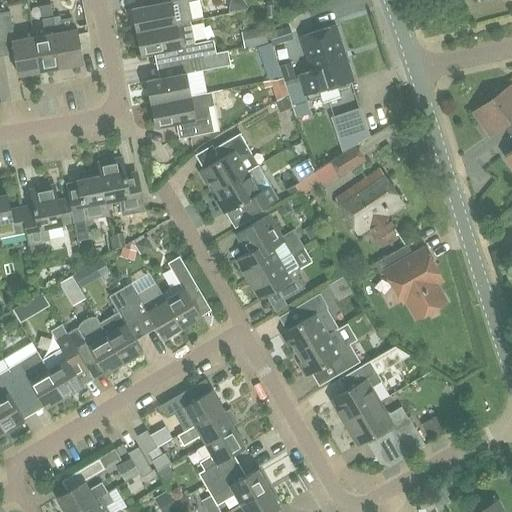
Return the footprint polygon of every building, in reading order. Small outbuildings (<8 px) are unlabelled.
[(161,0),(162,4),(133,10),(138,33),(191,22),(186,0),(161,0)] [(0,14),(0,32),(1,38),(15,36),(11,12),(0,14)] [(54,18),(62,68),(84,65),(78,30),(64,32),(60,15),(54,16),(54,18)] [(35,38),(41,72),(62,68),(54,18),(43,20),(46,36),(35,38)] [(174,63),(217,55),(214,41),(196,45),(198,41),(194,24),(191,22),(138,33),(143,56),(171,50),(174,63)] [(273,46),(294,39),(288,23),(268,30),(273,46)] [(351,83),(354,82),(337,26),(302,37),(313,72),(300,76),(306,96),(320,91),(320,93),(339,87),(341,91),(352,87),(351,83)] [(41,72),(35,38),(13,41),(19,76),(41,72)] [(152,105),(207,94),(203,72),(231,66),(229,52),(217,55),(174,63),(176,76),(148,82),(152,105)] [(292,64),(281,67),(286,82),(297,79),(292,64)] [(503,125),(511,136),(511,135),(511,83),(501,91),(499,88),(482,100),(485,103),(474,111),(490,134),(503,125)] [(212,93),(207,94),(152,105),(157,128),(186,122),(189,138),(215,133),(210,108),(215,107),(212,93)] [(240,162),(253,155),(241,135),(215,149),(221,160),(200,172),(208,185),(212,183),(217,191),(247,173),(240,162)] [(342,176),(365,161),(357,148),(333,162),(342,176)] [(99,164),(101,177),(102,176),(107,203),(108,203),(122,200),(125,217),(146,213),(139,179),(128,181),(124,159),(99,164)] [(358,236),(371,227),(379,239),(396,228),(388,217),(404,206),(381,170),(335,200),(358,236)] [(279,200),(266,178),(254,185),(247,173),(217,191),(222,199),(217,202),(225,215),(242,205),(249,218),(279,200)] [(90,240),(87,225),(91,224),(93,221),(93,219),(111,216),(108,203),(107,203),(102,176),(101,177),(78,181),(79,184),(68,187),(71,199),(70,199),(75,223),(79,242),(90,240)] [(23,209),(27,232),(30,246),(51,241),(48,228),(75,223),(70,199),(59,202),(56,186),(31,191),(34,206),(23,209)] [(0,237),(27,232),(23,209),(12,211),(9,195),(0,197),(0,237)] [(290,256),(283,244),(284,244),(273,225),(266,214),(235,232),(249,254),(238,260),(250,280),(290,256)] [(432,263),(425,250),(414,256),(408,246),(376,264),(382,276),(388,273),(405,302),(408,301),(418,318),(447,302),(437,284),(440,282),(430,264),(432,263)] [(250,280),(261,300),(279,290),(285,301),(306,289),(298,277),(300,273),(290,256),(250,280)] [(203,318),(192,300),(202,294),(180,257),(169,264),(180,284),(163,294),(183,329),(203,318)] [(150,315),(164,340),(183,329),(163,294),(156,282),(138,293),(132,282),(120,289),(139,321),(150,315)] [(109,296),(118,311),(100,322),(124,364),(144,352),(129,327),(139,321),(120,289),(109,296)] [(298,354),(336,332),(335,331),(338,329),(327,310),(329,309),(321,294),(298,307),(306,321),(282,335),(289,348),(293,345),(298,354)] [(124,364),(100,322),(96,316),(92,316),(89,317),(83,321),(80,324),(77,327),(67,333),(85,364),(95,358),(105,375),(124,364)] [(91,373),(85,364),(80,356),(67,333),(62,324),(51,330),(61,348),(42,359),(65,398),(85,387),(80,380),(91,373)] [(348,352),(336,332),(298,354),(303,362),(299,364),(306,377),(331,363),(339,376),(361,363),(353,349),(348,352)] [(389,351),(371,362),(360,369),(367,381),(332,401),(345,424),(380,403),(372,389),(383,383),(379,375),(397,364),(389,351)] [(46,410),(65,398),(42,359),(39,353),(34,353),(31,354),(24,358),(22,361),(20,364),(20,365),(10,371),(12,374),(21,391),(32,385),(46,410)] [(0,421),(6,433),(26,422),(11,397),(21,391),(12,374),(2,380),(0,378),(0,377),(0,421)] [(175,415),(185,432),(224,410),(213,391),(206,395),(200,384),(161,407),(168,419),(175,415)] [(383,431),(400,460),(424,446),(402,408),(392,414),(386,413),(380,403),(345,424),(358,446),(383,431)] [(225,412),(224,410),(185,432),(178,436),(184,447),(202,437),(207,445),(235,428),(233,425),(238,422),(230,408),(225,412)] [(246,448),(235,428),(207,445),(213,456),(200,463),(205,471),(199,475),(206,486),(234,469),(228,458),(246,448)] [(148,455),(158,448),(148,431),(138,437),(148,455)] [(86,482),(89,480),(96,476),(122,460),(115,448),(61,481),(68,492),(57,498),(65,511),(77,511),(96,501),(109,494),(102,481),(89,489),(86,482)] [(143,478),(153,472),(139,448),(129,454),(143,478)] [(236,496),(242,506),(270,489),(259,470),(241,480),(234,469),(206,486),(218,507),(236,496)] [(274,511),(281,508),(270,489),(242,506),(245,511),(274,511)] [(109,494),(96,501),(77,511),(103,511),(102,510),(114,503),(109,494)] [(504,511),(499,502),(479,511),(504,511)]
